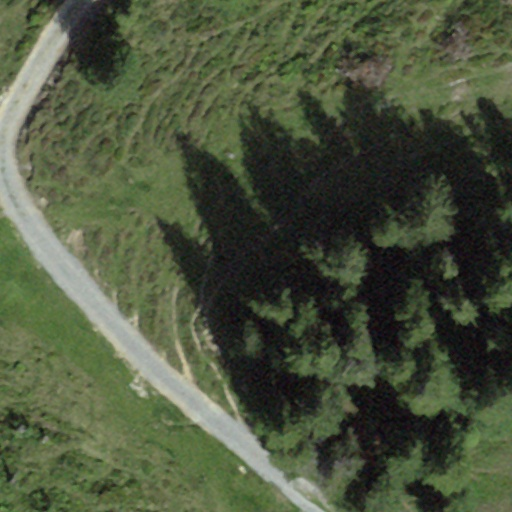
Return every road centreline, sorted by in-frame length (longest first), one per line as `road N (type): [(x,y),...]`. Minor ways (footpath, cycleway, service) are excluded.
road 1 (track): [(351,511),(186,400),(44,248),(13,203),(0,154)]
road 2 (track): [(0,146),(52,39),(87,0)]
